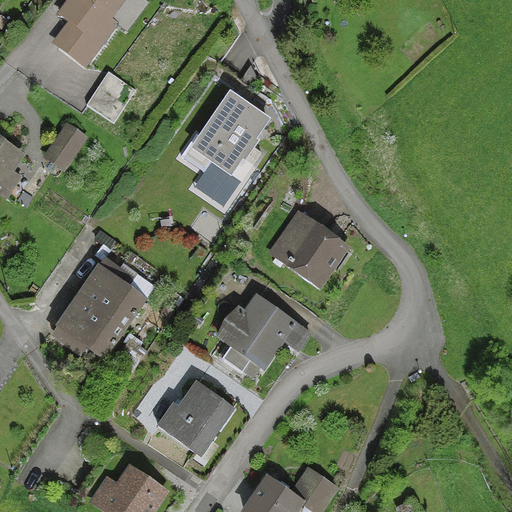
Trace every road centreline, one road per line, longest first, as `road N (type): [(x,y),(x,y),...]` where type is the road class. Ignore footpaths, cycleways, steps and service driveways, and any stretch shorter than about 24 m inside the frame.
road 1 (residential): [(418,319),(396,337),(297,379),(196,511)]
road 2 (track): [(418,319),(434,362),(506,472)]
road 3 (residential): [(97,419),(67,401),(0,306)]
